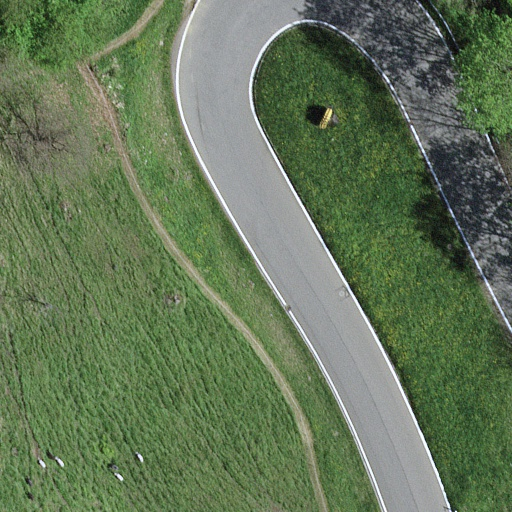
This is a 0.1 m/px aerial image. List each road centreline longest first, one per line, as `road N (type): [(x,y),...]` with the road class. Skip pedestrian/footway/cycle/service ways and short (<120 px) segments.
road 1 (tertiary): [(251,0),(216,67),(228,137),(372,398),(420,511)]
road 2 (tertiary): [(511,257),(414,56),(396,28),(360,0)]
